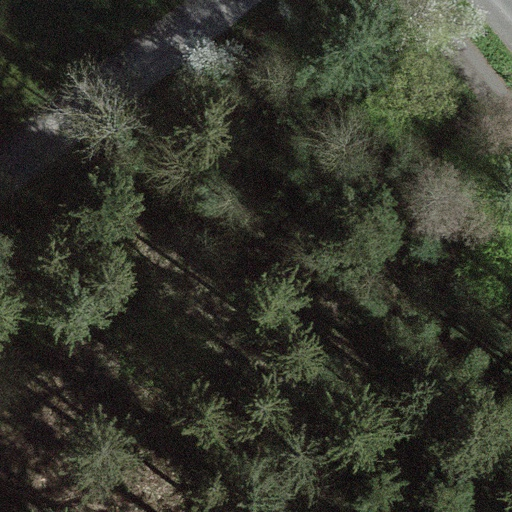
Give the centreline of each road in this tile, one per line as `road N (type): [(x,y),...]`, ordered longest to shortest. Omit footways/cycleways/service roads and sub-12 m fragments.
road 1 (residential): [(0,174),(236,0)]
road 2 (track): [(511,119),(416,0)]
